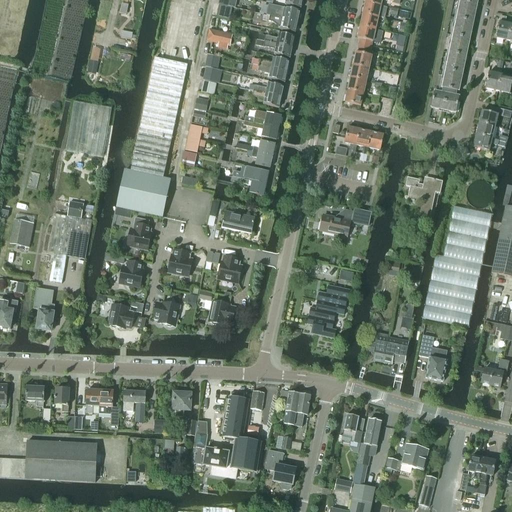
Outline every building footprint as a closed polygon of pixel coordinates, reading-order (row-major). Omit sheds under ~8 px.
[(219,0),(218,5),(235,9),(237,0),(219,0)] [(266,0),(266,3),(268,4),(272,5),(273,0),(283,0),(286,0),(285,6),(301,9),(301,8),(302,6),(303,3),(302,2),(302,0),(266,0)] [(460,0),(446,72),(462,75),(478,0),(460,0)] [(365,3),(362,15),(378,19),(380,7),(365,3)] [(267,11),(266,16),(297,23),(298,20),(299,19),(300,15),(300,14),(300,12),(284,9),(268,5),(267,11)] [(122,6),(120,16),(126,17),(128,7),(122,6)] [(390,16),(396,17),(398,10),(392,9),(390,16)] [(362,15),(360,27),(375,30),(378,19),(362,15)] [(263,16),(262,21),(264,21),(269,22),(273,23),(280,29),(279,30),(295,33),(296,32),(297,31),(297,28),(297,26),(297,23),(266,16),(265,16),(263,16)] [(496,39),(508,42),(511,25),(505,24),(506,18),(500,17),(496,39)] [(359,39),(372,42),(373,42),(375,30),(360,27),(357,39),(359,39)] [(208,31),(206,42),(217,44),(220,33),(208,31)] [(258,41),(292,48),(293,44),(294,43),(294,40),(294,39),(294,37),(279,34),(278,39),(265,36),(265,37),(259,36),(258,41)] [(399,36),(397,46),(403,48),(406,38),(399,36)] [(274,55),(290,58),(290,57),(291,56),(292,53),(291,51),(292,48),(258,41),(256,41),(255,46),(263,47),(275,50),(274,55)] [(357,48),(356,53),(369,56),(370,51),(357,48)] [(356,53),(353,66),(369,69),(371,57),(369,56),(356,53)] [(208,55),(205,67),(211,68),(213,57),(208,55)] [(155,58),(130,172),(163,179),(187,65),(155,58)] [(253,65),(253,66),(286,73),(287,69),(288,68),(289,65),(289,63),(289,61),(273,58),(272,63),(252,59),(251,65),(253,65)] [(90,61),(87,73),(96,75),(98,63),(90,61)] [(269,80),(284,83),(284,81),(285,81),(286,78),(286,76),(286,73),(253,66),(252,71),(270,75),(269,80)] [(353,66),(350,78),(366,82),(369,69),(353,66)] [(206,68),(203,80),(210,81),(213,70),(206,68)] [(446,72),(441,94),(447,95),(457,97),(458,92),(458,93),(462,77),(462,75),(446,72)] [(485,89),(497,92),(501,76),(488,73),(485,89)] [(511,78),(501,76),(497,92),(510,95),(511,83),(511,78)] [(350,78),(348,90),(363,94),(366,82),(350,78)] [(203,82),(201,93),(207,94),(209,83),(203,82)] [(374,91),(380,92),(382,85),(375,83),(374,91)] [(249,91),(250,91),(253,92),(281,98),(282,95),(283,93),(284,90),(283,88),(283,87),(268,84),(267,89),(255,87),(251,86),(249,91)] [(361,107),(363,94),(348,90),(345,104),(361,107)] [(263,105),(279,108),(279,107),(280,106),(281,102),(280,101),(281,98),(253,92),(252,97),(264,100),(263,105)] [(434,93),(431,109),(443,112),(447,95),(441,94),(435,93),(434,93)] [(447,95),(443,112),(456,114),(458,103),(459,98),(457,97),(447,95)] [(371,103),(378,104),(380,98),(372,96),(371,103)] [(196,99),(194,110),(203,111),(205,101),(196,99)] [(74,102),(65,152),(103,158),(112,109),(74,102)] [(482,111),(479,124),(495,128),(498,116),(502,117),(504,110),(491,107),(489,113),(482,111)] [(245,117),(244,122),(278,129),(281,117),(267,114),(265,122),(245,117)] [(261,138),(276,141),(278,129),(244,122),(243,126),(263,131),(261,138)] [(479,124),(476,136),(498,141),(492,140),(495,128),(479,124)] [(191,126),(188,138),(200,141),(202,128),(191,126)] [(347,133),(344,144),(351,145),(349,152),(347,159),(353,160),(356,146),(360,131),(348,128),(347,133)] [(360,131),(356,146),(363,148),(362,155),(361,155),(360,157),(359,161),(365,163),(367,156),(368,149),(372,134),(360,131)] [(372,134),(368,149),(380,151),(384,136),(372,134)] [(473,148),(489,152),(491,144),(502,147),(504,143),(498,141),(476,136),(473,148)] [(188,139),(185,152),(197,154),(200,142),(188,139)] [(237,145),(236,149),(238,150),(247,152),(252,153),(272,157),(275,145),(261,142),(260,142),(257,141),(255,143),(254,149),(253,149),(238,145),(237,145)] [(257,159),(256,166),(270,169),(272,157),(252,153),(247,152),(246,156),(257,159)] [(185,154),(182,166),(194,168),(196,156),(185,154)] [(234,173),(233,178),(241,180),(267,185),(269,173),(242,167),(241,174),(234,173)] [(130,172),(127,172),(124,171),(116,209),(162,218),(170,181),(163,179),(130,172)] [(231,178),(231,182),(231,183),(240,185),(251,187),(250,194),(264,197),(266,185),(267,185),(241,180),(233,178),(232,178),(231,178)] [(410,188),(407,199),(408,199),(409,196),(424,199),(419,222),(417,222),(428,225),(435,193),(439,194),(440,194),(443,182),(442,182),(427,179),(425,186),(419,185),(419,181),(407,178),(405,187),(410,188)] [(70,204),(68,218),(81,220),(83,206),(70,204)] [(492,273),(511,277),(511,208),(506,207),(492,273)] [(422,319),(423,319),(468,328),(491,215),(453,208),(442,258),(436,256),(422,319)] [(0,211),(0,218),(7,220),(9,213),(0,211)] [(323,216),(320,232),(347,238),(350,223),(368,227),(371,214),(364,213),(364,215),(345,211),(343,221),(334,219),(323,216)] [(222,229),(251,235),(255,219),(243,216),(225,212),(222,229)] [(54,215),(48,253),(54,254),(49,283),(62,285),(67,257),(85,260),(92,222),(81,220),(68,218),(54,215)] [(133,231),(131,230),(128,246),(147,250),(150,235),(148,235),(150,228),(148,227),(149,222),(135,219),(133,231)] [(15,221),(10,245),(29,249),(31,239),(26,238),(28,224),(15,221)] [(188,277),(192,261),(189,261),(191,256),(189,255),(189,254),(175,251),(173,258),(171,257),(170,264),(168,266),(167,269),(168,271),(168,273),(188,277)] [(196,257),(201,263),(206,260),(202,253),(196,257)] [(104,261),(123,265),(124,259),(105,255),(104,261)] [(218,279),(238,283),(242,268),(239,268),(240,262),(238,262),(239,261),(225,258),(223,264),(221,264),(218,279)] [(401,264),(388,262),(386,271),(400,273),(401,264)] [(123,268),(119,283),(139,288),(143,272),(141,272),(142,266),(128,263),(128,264),(126,263),(125,268),(123,268)] [(311,308),(307,325),(312,326),(310,334),(313,335),(322,336),(321,337),(334,340),(336,331),(332,330),(336,314),(344,316),(349,291),(336,288),(328,286),(326,294),(325,294),(319,293),(319,294),(316,309),(311,308)] [(37,290),(34,310),(40,311),(37,330),(38,331),(39,332),(42,332),(44,332),(51,333),(55,306),(51,306),(48,305),(48,308),(43,307),(44,304),(46,302),(47,294),(48,291),(37,290)] [(0,327),(10,329),(13,311),(16,312),(18,302),(8,301),(8,303),(0,302),(0,303),(0,327)] [(141,314),(143,305),(131,303),(130,308),(137,309),(136,313),(141,314)] [(229,306),(214,303),(209,323),(225,327),(225,325),(238,327),(242,311),(229,308),(229,306)] [(153,318),(155,319),(154,321),(159,322),(159,324),(174,327),(179,307),(163,304),(163,306),(156,305),(153,318)] [(109,326),(124,330),(125,328),(131,329),(134,315),(133,315),(133,313),(128,311),(129,309),(113,306),(109,326)] [(511,327),(498,325),(496,332),(501,333),(500,340),(511,342),(511,327)] [(370,351),(375,352),(373,362),(382,363),(383,360),(383,361),(388,336),(373,333),(370,351)] [(383,360),(382,363),(391,365),(392,360),(405,363),(409,342),(388,338),(388,336),(383,361),(383,360)] [(423,337),(419,357),(429,359),(429,360),(428,367),(427,367),(427,368),(427,369),(426,378),(425,378),(425,379),(425,378),(434,380),(443,382),(443,381),(442,381),(446,363),(447,362),(444,362),(446,352),(437,350),(432,349),(434,339),(423,337)] [(481,384),(495,387),(495,386),(499,386),(499,388),(500,388),(503,373),(506,374),(505,376),(506,376),(509,362),(500,360),(498,372),(484,369),(481,384)] [(25,402),(37,402),(37,408),(43,408),(43,403),(44,403),(44,388),(43,388),(43,389),(39,389),(39,388),(26,387),(25,402)] [(68,413),(68,406),(69,406),(70,390),(56,389),(55,398),(55,399),(55,406),(62,406),(62,413),(68,413)] [(136,404),(135,423),(144,423),(146,394),(132,393),(132,391),(124,390),(123,412),(133,412),(134,404),(136,404)] [(86,407),(87,407),(87,414),(92,414),(93,407),(99,407),(100,391),(87,391),(86,407)] [(113,392),(100,391),(99,407),(98,415),(111,415),(110,426),(118,427),(119,409),(112,408),(113,392)] [(253,392),(251,410),(261,412),(264,394),(253,392)] [(183,418),(184,411),(190,411),(191,395),(181,395),(181,393),(175,393),(175,395),(174,395),(173,410),(176,411),(176,418),(183,418)] [(284,425),(294,427),(300,395),(289,393),(285,412),(286,412),(284,425)] [(300,395),(294,427),(302,428),(304,416),(307,416),(311,397),(300,395)] [(196,449),(194,465),(203,466),(212,468),(210,476),(235,480),(237,470),(256,473),(261,443),(242,440),(249,402),(249,401),(229,398),(229,399),(223,438),(235,440),(233,455),(229,454),(229,453),(220,451),(219,451),(215,451),(206,449),(205,451),(196,449)] [(346,415),(343,431),(342,437),(351,439),(350,443),(360,445),(363,433),(357,432),(359,418),(346,415)] [(361,444),(357,465),(368,467),(370,457),(370,456),(368,456),(369,447),(377,448),(382,423),(369,420),(364,445),(361,444)] [(187,422),(186,436),(195,437),(196,423),(187,422)] [(198,423),(196,435),(207,437),(208,436),(207,436),(206,424),(198,423)] [(249,427),(247,435),(257,437),(259,429),(249,427)] [(276,449),(289,452),(290,452),(292,443),(293,440),(278,437),(276,449)] [(174,455),(174,442),(164,441),(163,455),(174,455)] [(26,461),(0,459),(0,478),(95,484),(97,446),(27,442),(26,461)] [(292,443),(290,452),(300,454),(301,445),(292,443)] [(423,472),(428,452),(406,446),(402,463),(388,459),(385,469),(399,473),(400,471),(401,466),(423,472)] [(176,448),(175,460),(187,461),(187,455),(188,455),(188,448),(176,448)] [(292,486),(293,486),(296,470),(281,467),(284,455),(269,452),(265,470),(275,472),(273,482),(281,484),(281,488),(282,490),(288,492),(291,490),(292,486)] [(473,480),(479,481),(477,494),(483,459),(479,459),(479,457),(473,456),(473,458),(471,457),(468,472),(475,473),(473,480)] [(483,459),(477,494),(484,496),(486,487),(485,486),(487,480),(486,480),(487,476),(493,477),(496,462),(494,461),(494,460),(488,459),(488,460),(483,459)] [(349,511),(369,511),(371,504),(372,504),(374,490),(375,489),(363,487),(366,473),(356,471),(353,485),(354,486),(353,494),(349,511)] [(127,472),(127,483),(135,483),(136,473),(127,472)] [(462,475),(459,491),(465,492),(466,492),(469,476),(462,475)] [(426,477),(419,506),(429,509),(429,507),(436,480),(426,477)] [(337,480),(334,491),(350,494),(352,483),(337,480)]
